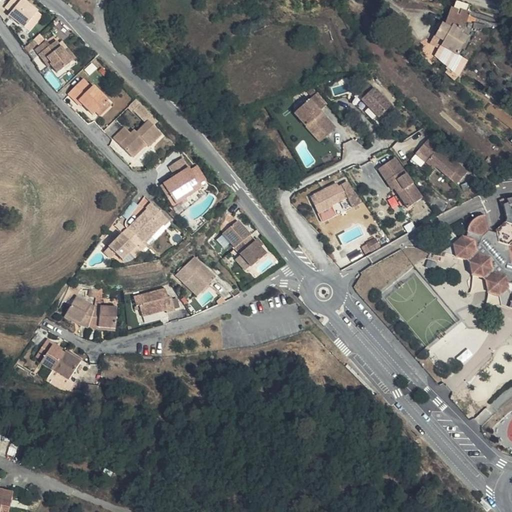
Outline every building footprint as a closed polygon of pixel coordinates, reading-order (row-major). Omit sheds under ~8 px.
[(34,15),(15,0),(9,0),(2,9),(9,14),(6,18),(23,31),(35,15),(34,15)] [(323,0),(313,0),(313,1),(316,1),(315,15),(311,15),(311,23),(314,23),(325,24),(326,10),(323,0)] [(437,34),(430,45),(439,50),(436,56),(455,66),(464,48),(457,44),(458,41),(460,41),(466,22),(463,22),(466,12),(452,8),(449,16),(447,15),(441,35),(437,34)] [(35,15),(23,31),(27,35),(39,19),(35,15)] [(363,30),(365,21),(351,18),(349,27),(363,30)] [(37,53),(48,44),(45,41),(33,49),(37,53)] [(60,42),(57,45),(69,63),(73,60),(60,42)] [(37,54),(49,45),(48,44),(37,53),(37,54)] [(49,45),(37,54),(46,67),(49,65),(55,73),(64,66),(57,59),(52,49),(49,45)] [(57,45),(52,49),(57,59),(64,66),(69,63),(57,45)] [(439,50),(430,45),(427,51),(436,56),(439,50)] [(455,66),(436,56),(431,65),(457,83),(463,71),(455,66)] [(106,99),(82,79),(68,95),(76,103),(79,101),(83,104),(93,113),(94,111),(106,99)] [(375,87),(364,98),(381,116),(393,104),(375,87)] [(328,134),(336,128),(320,110),(328,103),(318,92),(295,112),(315,135),(323,128),(328,134)] [(364,98),(360,102),(378,120),(381,116),(364,98)] [(106,99),(94,111),(100,116),(111,103),(106,99)] [(126,107),(131,112),(139,103),(134,99),(126,107)] [(131,112),(141,121),(149,113),(139,103),(131,112)] [(145,125),(148,121),(152,117),(149,113),(141,121),(144,124),(145,125)] [(145,125),(144,124),(137,132),(133,130),(130,134),(123,128),(113,138),(131,156),(144,142),(150,147),(162,134),(148,121),(145,125)] [(323,128),(315,135),(321,141),(328,134),(323,128)] [(467,171),(430,140),(420,151),(430,160),(427,163),(435,169),(438,166),(457,183),(467,171)] [(136,160),(150,147),(144,142),(131,156),(136,160)] [(175,177),(159,186),(172,207),(201,190),(182,159),(169,167),(175,177)] [(417,197),(391,159),(375,169),(388,188),(391,188),(402,206),(417,197)] [(316,197),(312,199),(319,214),(332,208),(336,206),(334,203),(348,196),(353,206),(361,202),(350,180),(339,185),(338,182),(314,194),(316,197)] [(511,194),(511,195),(511,199),(506,199),(508,216),(497,226),(496,229),(488,226),(486,211),(480,212),(475,216),(472,219),(469,223),(468,227),(466,231),(461,230),(452,239),(454,252),(467,256),(469,272),(482,276),(485,289),(496,293),(497,302),(511,306),(511,194)] [(144,243),(154,232),(153,231),(158,225),(160,227),(166,219),(151,204),(148,206),(128,228),(139,242),(141,240),(144,243)] [(332,208),(319,214),(324,224),(337,219),(332,208)] [(231,216),(230,217),(219,226),(222,230),(234,220),(231,216)] [(239,222),(222,235),(233,250),(236,248),(250,237),(239,222)] [(164,229),(160,227),(158,225),(153,231),(154,232),(158,235),(164,229)] [(131,252),(139,242),(128,228),(120,237),(113,246),(111,248),(125,260),(131,252)] [(113,246),(120,237),(117,234),(110,242),(113,246)] [(240,254),(251,267),(266,256),(256,242),(254,243),(250,237),(236,248),(240,254)] [(375,239),(367,243),(371,251),(379,246),(375,239)] [(139,242),(131,252),(137,257),(144,249),(139,242)] [(371,251),(367,243),(360,247),(365,255),(371,251)] [(187,279),(200,292),(213,276),(188,254),(170,273),(183,284),(187,279)] [(197,296),(200,292),(187,279),(183,284),(197,296)] [(73,302),(75,299),(80,289),(72,287),(63,304),(73,302)] [(147,296),(165,291),(164,287),(146,291),(147,296)] [(93,307),(100,308),(101,288),(97,288),(93,307)] [(167,299),(165,291),(147,296),(133,299),(135,307),(138,306),(141,317),(165,310),(167,314),(176,311),(172,298),(167,299)] [(116,309),(100,308),(93,307),(75,299),(73,302),(66,315),(80,323),(78,328),(98,332),(99,327),(115,329),(116,309)] [(64,320),(78,328),(80,323),(66,315),(64,320)] [(115,336),(115,329),(99,327),(98,332),(99,335),(115,336)] [(49,336),(37,355),(45,360),(43,364),(53,371),(65,353),(54,346),(57,342),(49,336)] [(68,349),(57,342),(54,346),(65,353),(66,352),(68,349)] [(72,378),(82,361),(66,352),(65,353),(53,371),(46,381),(73,390),(78,382),(72,378)] [(34,358),(43,364),(45,360),(37,355),(34,358)] [(25,362),(19,358),(16,362),(22,366),(25,362)] [(0,511),(8,511),(13,491),(0,487),(0,511)]
